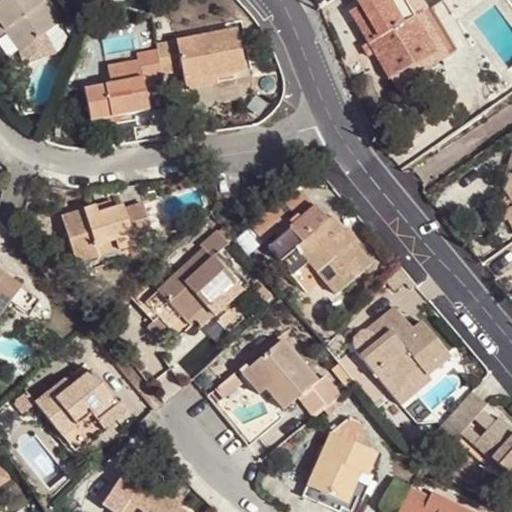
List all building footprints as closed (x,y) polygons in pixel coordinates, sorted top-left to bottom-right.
[(45,33),(58,23),(41,0),(0,0),(0,24),(6,32),(20,51),(45,33)] [(369,0),(358,0),(347,7),(366,39),(371,48),(393,85),(454,50),(429,7),(425,9),(419,0),(413,0),(407,4),(404,0),(370,0),(369,0)] [(404,0),(407,4),(413,0),(419,0),(425,9),(429,7),(439,0),(404,0)] [(216,76),(244,71),(237,30),(156,46),(157,50),(162,76),(182,72),(184,82),(216,76)] [(27,62),(60,51),(45,33),(20,51),(27,62)] [(371,48),(366,39),(359,42),(365,52),(371,48)] [(107,66),(121,63),(117,42),(103,44),(107,66)] [(112,118),(146,111),(141,82),(162,78),(162,76),(157,50),(136,54),(137,60),(121,63),(107,66),(111,85),(85,90),(88,111),(91,125),(92,128),(113,124),(112,118)] [(217,83),(216,76),(184,82),(186,89),(217,83)] [(81,127),(91,125),(88,111),(78,112),(81,127)] [(511,154),(502,184),(511,200),(511,216),(508,218),(511,225),(511,154)] [(278,239),(305,216),(287,195),(260,218),(274,234),(278,239)] [(113,209),(110,203),(96,207),(98,214),(113,209)] [(142,204),(124,210),(123,206),(113,209),(98,214),(96,207),(61,218),(75,265),(98,257),(95,247),(114,241),(118,251),(135,246),(134,239),(152,234),(142,204)] [(335,296),(371,265),(331,218),(327,221),(315,206),(305,216),(278,239),(268,247),(280,262),(289,255),(295,249),(316,273),(335,296)] [(264,243),(274,234),(260,218),(250,227),(264,243)] [(118,251),(114,241),(95,247),(98,257),(118,251)] [(207,310),(235,283),(203,248),(156,292),(170,307),(180,318),(184,314),(198,301),(207,310)] [(309,278),(316,273),(295,249),(289,255),(309,278)] [(0,272),(0,315),(20,287),(0,272)] [(264,304),(271,296),(262,287),(254,295),(264,304)] [(158,318),(170,307),(156,292),(144,303),(158,318)] [(192,323),(207,310),(198,301),(184,314),(192,323)] [(426,377),(450,357),(421,322),(413,330),(399,341),(391,332),(405,321),(395,308),(368,330),(378,342),(360,358),(392,398),(423,373),(426,377)] [(161,342),(171,332),(158,318),(147,328),(161,342)] [(399,341),(413,330),(405,321),(391,332),(399,341)] [(324,377),(318,381),(283,339),(248,369),(265,390),(283,411),(297,399),(313,419),(340,396),(324,377)] [(29,352),(17,342),(7,353),(18,363),(29,352)] [(348,388),(354,383),(339,364),(332,369),(348,388)] [(259,396),(265,390),(248,369),(241,375),(259,396)] [(97,421),(118,404),(92,371),(78,382),(71,387),(65,380),(36,403),(35,404),(74,453),(104,429),(97,421)] [(400,407),(430,382),(426,377),(423,373),(392,398),(400,407)] [(71,387),(78,382),(72,374),(65,380),(71,387)] [(221,399),(241,384),(233,374),(214,390),(221,399)] [(35,404),(36,403),(27,391),(18,399),(16,404),(22,414),(35,404)] [(511,441),(508,438),(511,434),(511,430),(498,418),(495,422),(481,410),(486,404),(470,391),(438,429),(453,442),(460,435),(489,460),(490,458),(498,465),(498,466),(511,478),(511,441)] [(104,429),(125,412),(118,404),(97,421),(104,429)] [(342,438),(361,423),(349,417),(329,433),(342,438)] [(368,476),(378,454),(342,438),(329,433),(305,487),(343,503),(340,509),(346,511),(350,511),(357,497),(362,499),(371,478),(368,476)] [(0,485),(13,477),(0,458),(0,485)] [(167,500),(166,499),(142,482),(121,511),(184,511),(177,507),(167,500)] [(338,511),(340,509),(343,503),(305,487),(301,497),(335,511),(338,511)] [(470,511),(432,493),(430,496),(411,487),(396,511),(470,511)] [(177,507),(183,499),(172,492),(167,500),(177,507)]
